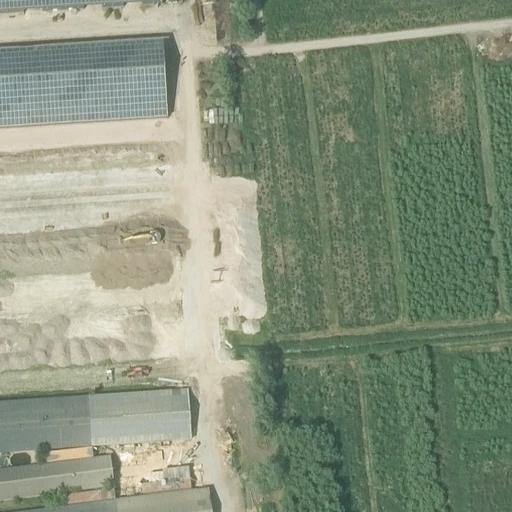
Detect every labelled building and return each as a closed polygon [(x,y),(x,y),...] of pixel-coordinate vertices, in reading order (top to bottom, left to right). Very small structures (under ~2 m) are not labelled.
[(0,0),(0,15),(61,12),(162,6),(161,0),(0,0)] [(170,164),(0,173),(0,284),(10,284),(11,313),(179,304),(175,240),(0,249),(0,237),(174,228),(170,164)] [(265,304),(250,305),(251,326),(266,325),(265,304)] [(182,317),(0,325),(0,389),(185,381),(182,317)] [(0,455),(142,446),(143,464),(173,462),(172,444),(190,443),(186,392),(0,405),(0,455)] [(0,471),(0,503),(113,490),(109,458),(0,471)] [(210,511),(207,491),(32,511),(210,511)]
